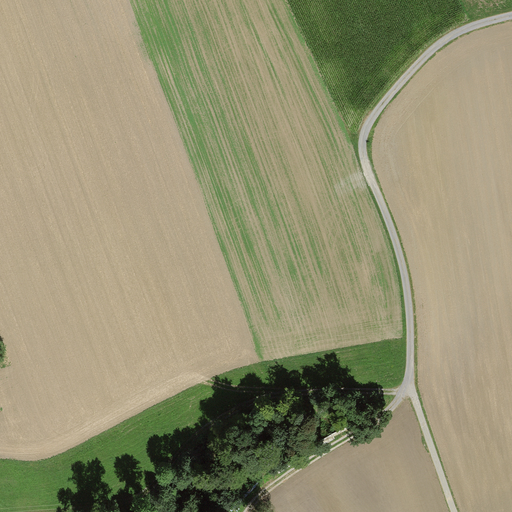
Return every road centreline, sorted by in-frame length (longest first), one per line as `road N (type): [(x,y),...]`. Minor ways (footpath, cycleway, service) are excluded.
road 1 (track): [(408,381),(400,254),(364,161),(365,128),(432,45),(511,14)]
road 2 (track): [(246,511),(267,487),(381,414),(408,381),(454,511)]
